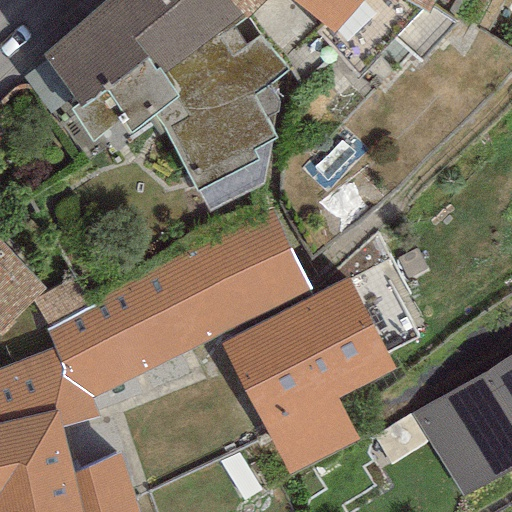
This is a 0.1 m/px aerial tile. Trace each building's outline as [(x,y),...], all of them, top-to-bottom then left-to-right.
[(225,0),(103,0),(40,55),(75,105),(68,111),(91,143),(120,120),(128,136),(152,116),(162,128),(195,193),(257,162),(253,152),(274,140),(264,118),(280,110),(268,86),(287,72),(281,60),(260,35),(245,45),(233,28),(241,21),(239,15),(225,0)] [(360,0),(225,0),(239,15),(241,21),(245,16),(260,35),(281,60),(320,24),(330,34),(360,0)] [(405,0),(426,14),(429,5),(447,16),(455,0),(405,0)] [(310,288),(272,212),(44,327),(55,348),(0,368),(0,422),(57,410),(60,426),(97,419),(93,398),(310,288)] [(0,332),(44,290),(0,244),(0,332)] [(348,278),(219,344),(287,476),(358,440),(336,397),(394,368),(348,278)] [(511,466),(511,354),(410,415),(459,498),(511,466)] [(57,410),(0,422),(0,511),(136,511),(119,453),(71,475),(60,426),(57,410)]
